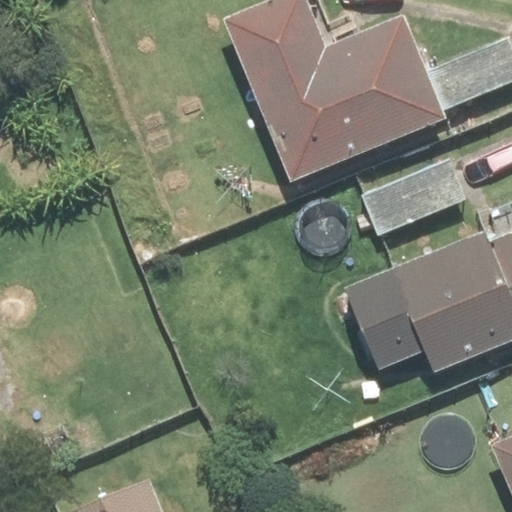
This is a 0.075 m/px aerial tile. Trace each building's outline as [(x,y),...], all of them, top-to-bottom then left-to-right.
[(298,0),(263,0),(216,20),(287,184),(442,118),(397,13),(319,47),(298,0)] [(450,161),(357,194),(370,230),(463,197),(450,161)] [(420,350),(430,373),(511,340),(511,230),(487,240),(482,227),(339,285),(373,369),(420,350)] [(511,434),(485,446),(511,509),(511,434)] [(149,511),(141,492),(92,511),(149,511)]
